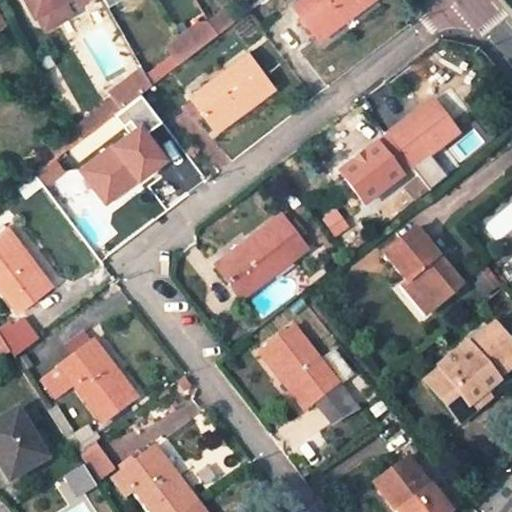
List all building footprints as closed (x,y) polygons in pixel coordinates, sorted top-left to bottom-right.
[(25,0),(34,15),(37,14),(41,22),(52,26),(73,14),(70,8),(65,0),(79,0),(81,2),(84,0),(25,0)] [(65,0),(70,8),(81,2),(79,0),(65,0)] [(302,0),(294,7),(318,39),(368,0),(302,0)] [(226,7),(165,42),(175,60),(236,25),(226,7)] [(247,56),(191,98),(215,131),(272,88),(247,56)] [(138,68),(110,90),(122,105),(151,83),(138,68)] [(80,138),(120,108),(111,99),(75,129),(80,138)] [(413,167),(456,133),(432,101),(389,135),(413,167)] [(140,123),(83,166),(107,198),(164,155),(159,147),(165,142),(150,121),(142,127),(140,123)] [(50,146),(56,156),(80,138),(75,129),(74,127),(50,146)] [(389,135),(341,171),(365,203),(413,167),(389,135)] [(281,215),(217,265),(241,298),(305,248),(281,215)] [(7,227),(0,232),(0,282),(19,307),(50,283),(7,227)] [(407,280),(431,310),(462,284),(417,229),(386,253),(407,279),(407,280)] [(476,275),(489,292),(490,291),(499,284),(485,266),(476,275)] [(401,285),(425,315),(431,310),(407,280),(407,279),(405,282),(401,285)] [(441,367),(426,379),(454,414),(482,391),(497,379),(495,377),(511,362),(511,346),(493,323),(467,344),(466,342),(439,365),(441,367)] [(292,325),(262,350),(306,407),(316,399),(337,381),(292,325)] [(0,357),(11,351),(0,334),(0,357)] [(93,339),(41,378),(55,397),(74,383),(103,420),(137,395),(93,339)] [(357,406),(337,381),(316,399),(333,421),(357,406)] [(454,414),(457,420),(487,396),(482,391),(454,414)] [(17,409),(0,418),(0,465),(8,478),(45,456),(17,409)] [(176,511),(195,498),(154,445),(122,471),(122,472),(114,479),(125,494),(134,487),(152,511),(176,511)] [(114,469),(98,448),(84,460),(100,481),(114,469)] [(407,455),(375,479),(399,511),(450,511),(451,511),(407,455)] [(76,497),(96,485),(83,464),(63,477),(76,497)] [(176,511),(204,511),(195,498),(176,511)]
